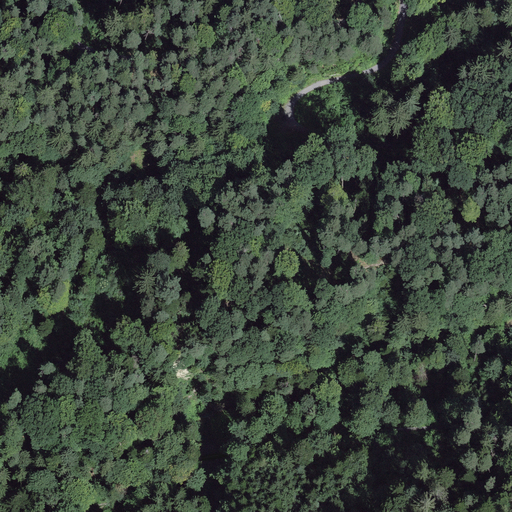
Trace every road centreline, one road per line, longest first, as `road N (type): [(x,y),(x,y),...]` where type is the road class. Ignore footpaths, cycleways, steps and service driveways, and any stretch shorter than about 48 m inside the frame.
road 1 (track): [(511,102),(464,146),(442,152),(290,128),(284,111),(296,94),(386,64),(407,0)]
road 2 (track): [(0,20),(26,12),(90,52),(177,60),(231,39),(352,21),(360,0)]
road 3 (track): [(428,427),(225,454)]
